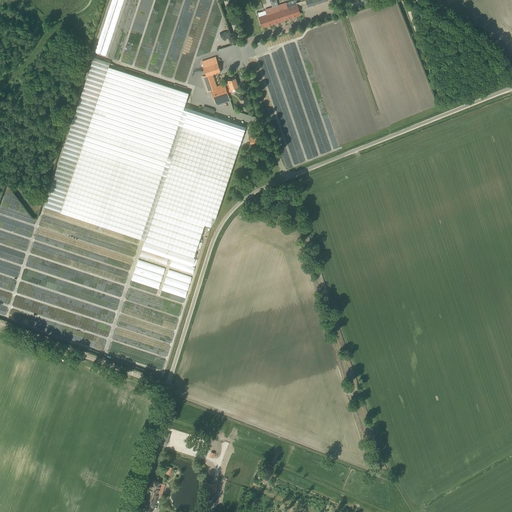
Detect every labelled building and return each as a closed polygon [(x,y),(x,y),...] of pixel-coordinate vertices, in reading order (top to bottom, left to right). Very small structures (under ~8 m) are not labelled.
[(259,17),(262,27),(300,14),(297,4),(287,8),(286,6),(287,5),(286,2),(265,9),(267,15),(259,17)] [(105,16),(96,53),(109,56),(112,55),(112,53),(108,53),(109,51),(102,49),(107,47),(109,45),(114,46),(111,44),(116,42),(117,44),(117,45),(120,44),(122,41),(124,42),(131,33),(130,31),(131,27),(130,25),(126,24),(125,21),(120,23),(120,24),(118,25),(117,24),(115,19),(112,18),(110,19),(105,16)] [(94,57),(65,143),(44,207),(104,226),(140,238),(145,240),(144,242),(194,258),(205,225),(211,227),(216,218),(240,143),(179,123),(184,106),(189,93),(109,66),(110,62),(94,57)] [(216,88),(216,86),(213,78),(212,73),(220,71),(216,57),(202,61),(206,75),(204,76),(206,80),(209,91),(211,90),(216,88)] [(232,90),(231,88),(238,86),(235,78),(228,80),(229,85),(225,86),(225,83),(224,83),(227,92),(231,91),(232,90)] [(224,83),(216,86),(216,88),(211,90),(216,104),(218,105),(230,101),(227,92),(224,83)] [(179,123),(240,143),(246,126),(184,106),(179,123)] [(44,213),(96,230),(98,225),(45,208),(44,213)] [(102,232),(137,244),(139,238),(104,226),(102,232)] [(150,354),(164,366),(178,311),(181,312),(190,276),(167,270),(162,289),(159,289),(164,267),(136,260),(130,287),(135,288),(142,328),(130,330),(131,337),(127,341),(114,338),(120,342),(110,344),(108,353),(137,360),(133,357),(150,354)] [(170,474),(172,467),(166,465),(164,472),(170,474)] [(162,494),(165,484),(161,483),(153,480),(144,509),(152,511),(153,506),(153,507),(158,493),(162,494)] [(215,501),(217,485),(207,483),(205,499),(215,501)]
